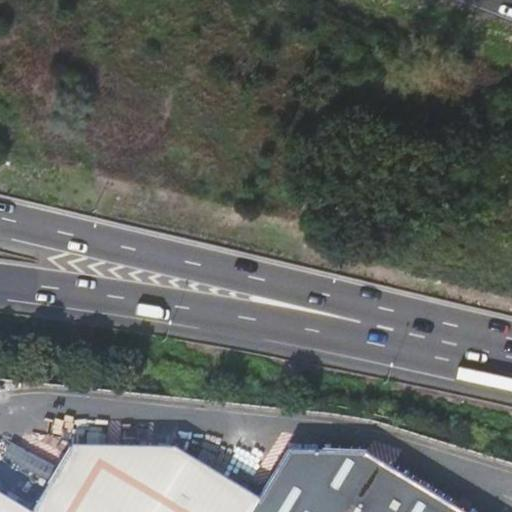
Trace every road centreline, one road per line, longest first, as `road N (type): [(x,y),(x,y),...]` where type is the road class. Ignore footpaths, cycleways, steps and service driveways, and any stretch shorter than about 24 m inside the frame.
road 1 (trunk): [(0,219),(364,303),(426,337)]
road 2 (motorway): [(0,281),(357,340),(426,337)]
